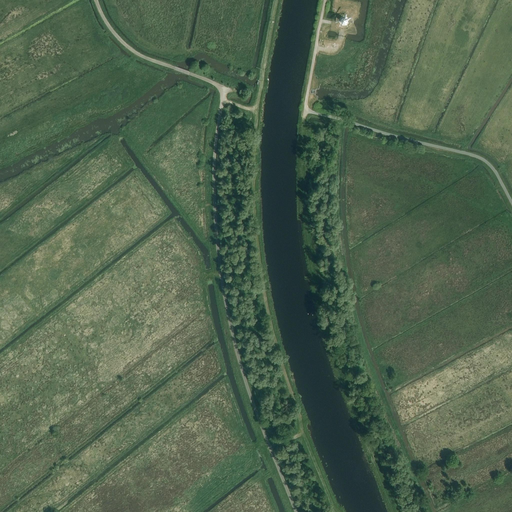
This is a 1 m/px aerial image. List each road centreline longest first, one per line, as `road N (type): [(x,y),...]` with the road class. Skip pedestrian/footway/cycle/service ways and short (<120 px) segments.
road 1 (track): [(277,0),(256,109),(255,241),(279,355),(338,511)]
road 2 (unclassified): [(295,511),(240,365),(218,257),(213,168),(226,88)]
road 3 (track): [(306,110),(309,276),(336,376),(390,511)]
road 4 (unclassified): [(511,202),(477,156),(306,110),(325,0)]
road 5 (track): [(96,0),(129,48),(226,88)]
